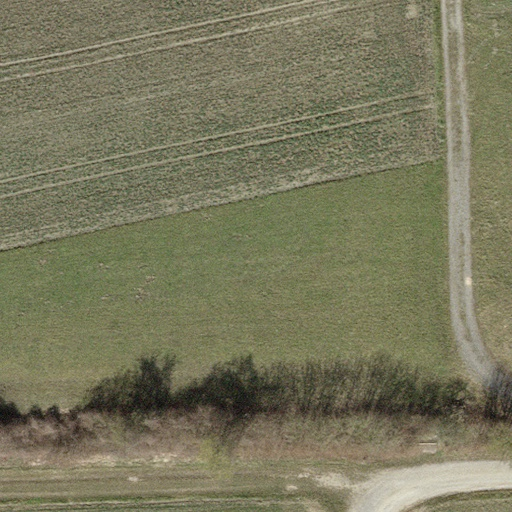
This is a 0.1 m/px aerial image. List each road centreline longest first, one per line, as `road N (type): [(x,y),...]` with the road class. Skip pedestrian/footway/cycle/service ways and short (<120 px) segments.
road 1 (track): [(511,395),(473,345),(454,0)]
road 2 (track): [(366,480),(0,495)]
road 3 (track): [(366,480),(511,474)]
